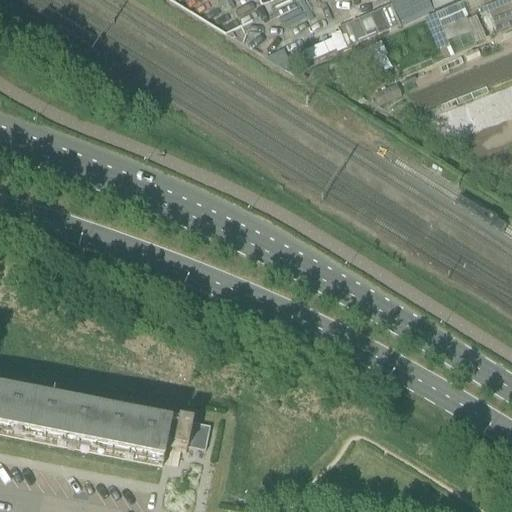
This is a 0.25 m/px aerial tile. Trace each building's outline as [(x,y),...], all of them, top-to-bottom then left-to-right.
[(402,29),(433,14),(456,4),(454,0),(388,0),(392,8),(401,27),(402,29)] [(480,0),(488,17),(483,20),(489,33),(494,31),(497,38),(511,31),(511,3),(510,0),(480,0)] [(472,33),(467,22),(466,20),(464,21),(458,7),(435,16),(441,29),(441,30),(443,35),(447,44),(470,33),(472,33)] [(338,31),(339,35),(347,51),(401,27),(392,8),(338,31)] [(476,47),(486,42),(475,19),(467,22),(472,33),(470,33),(476,47)] [(336,53),(331,42),(295,58),(299,69),(336,53)] [(0,431),(163,464),(164,462),(170,427),(0,393),(0,431)] [(179,423),(173,454),(186,457),(187,451),(205,454),(210,430),(192,427),(192,426),(179,423)]
